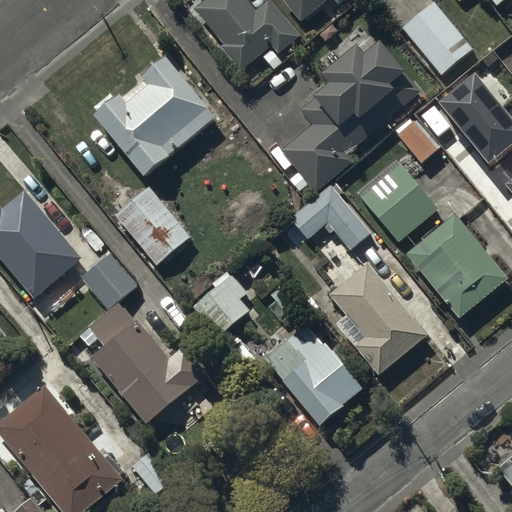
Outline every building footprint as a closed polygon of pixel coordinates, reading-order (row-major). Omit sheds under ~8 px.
[(268,0),(257,9),(249,0),(205,0),(195,8),(224,43),(222,45),(242,70),(262,53),(275,69),(284,61),(278,54),(302,34),(274,0),(268,0)] [(284,0),(301,20),(325,0),(336,0),(339,3),(342,0),(284,0)] [(435,1),(403,27),(442,74),(474,48),(435,1)] [(313,123),(283,149),(300,171),(290,179),(300,191),(310,183),(316,191),(355,161),(348,152),(420,90),(403,69),(406,67),(381,38),(378,41),(373,35),(361,45),(359,42),(325,70),(332,78),(315,93),(319,98),(304,111),(313,123)] [(121,92),(95,113),(146,175),(171,154),(170,153),(217,114),(167,52),(141,74),(149,84),(128,101),(121,92)] [(462,118),(436,139),(492,207),(511,190),(511,161),(511,163),(489,136),(492,133),(475,112),(465,121),(462,118)] [(411,118),(396,130),(423,162),(440,148),(416,118),(413,120),(411,118)] [(397,158),(358,191),(400,240),(439,207),(397,158)] [(343,191),(335,181),(292,218),(309,238),(324,225),(330,232),(334,229),(351,249),(372,232),(341,194),(343,191)] [(150,185),(116,213),(158,264),(192,235),(150,185)] [(1,204),(0,204),(0,256),(35,299),(84,258),(27,188),(4,207),(1,204)] [(455,211),(407,251),(460,317),(509,277),(455,211)] [(111,253),(82,276),(108,307),(136,284),(111,253)] [(348,313),(336,323),(380,374),(428,333),(369,262),(331,294),(348,313)] [(216,287),(194,306),(219,335),(250,310),(239,297),(247,291),(228,269),(212,283),(216,287)] [(134,321),(118,302),(80,334),(89,345),(99,337),(105,344),(86,360),(92,367),(98,362),(149,422),(215,366),(191,338),(170,356),(137,318),(134,321)] [(308,324),(267,358),(321,423),(344,404),(343,403),(364,386),(319,331),(316,334),(308,324)] [(47,384),(0,421),(0,432),(33,474),(22,483),(39,504),(50,495),(63,511),(81,511),(125,478),(121,473),(124,471),(108,451),(104,455),(47,384)] [(151,450),(133,465),(157,493),(175,477),(151,450)] [(44,511),(32,496),(14,510),(15,511),(44,511)]
